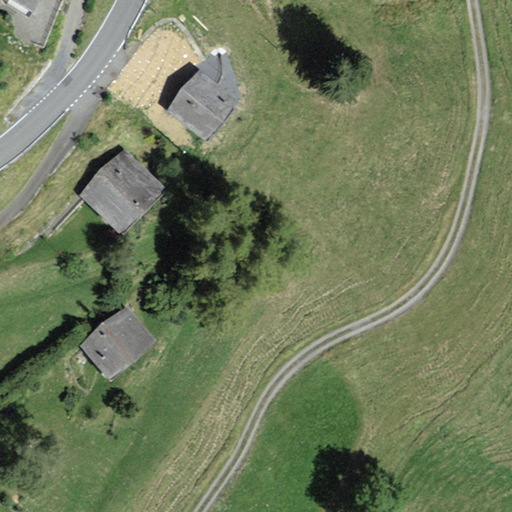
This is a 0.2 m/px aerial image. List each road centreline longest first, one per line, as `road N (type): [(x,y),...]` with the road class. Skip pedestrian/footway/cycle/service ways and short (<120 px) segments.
road 1 (track): [(473,0),(483,109),(460,222),(439,268),(395,307),(320,344),(280,377),(199,511)]
road 2 (unclassified): [(0,152),(82,75),(130,0)]
